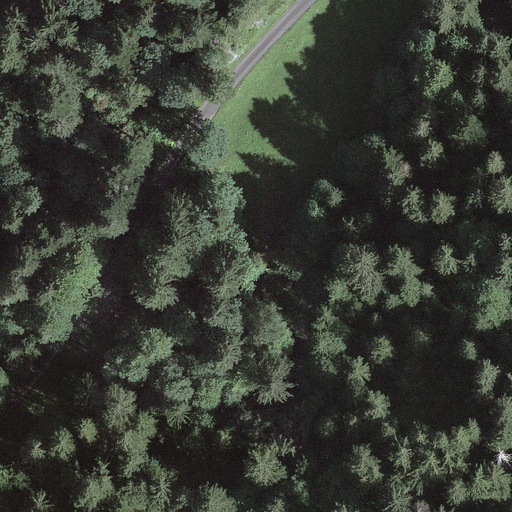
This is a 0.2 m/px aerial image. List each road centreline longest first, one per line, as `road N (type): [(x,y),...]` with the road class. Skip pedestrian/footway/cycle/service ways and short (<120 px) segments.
road 1 (track): [(324,0),(114,265)]
road 2 (track): [(114,265),(0,410)]
